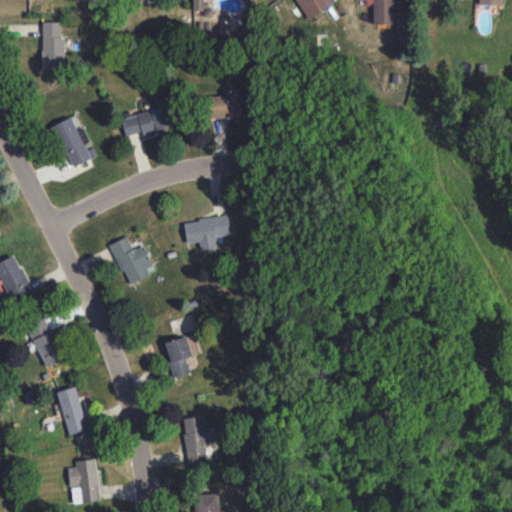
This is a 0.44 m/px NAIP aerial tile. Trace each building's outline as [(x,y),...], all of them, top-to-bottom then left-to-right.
[(192,0),(193,10),(205,10),(205,0),(192,0)] [(295,0),(308,19),(335,2),(333,0),(295,0)] [(372,0),(373,24),(393,24),(392,0),(372,0)] [(41,68),(53,68),(54,45),(42,45),(41,68)] [(205,117),(240,116),(239,94),(204,96),(205,117)] [(124,135),(142,131),(142,133),(172,127),(168,107),(121,117),(124,135)] [(52,125),(71,167),(96,155),(91,144),(83,127),(77,130),(70,117),(52,125)] [(186,243),(199,241),(200,249),(216,247),(214,236),(230,233),(228,215),(183,221),(186,243)] [(110,243),(128,284),(149,275),(145,268),(152,265),(143,245),(132,250),(126,236),(110,243)] [(0,260),(0,275),(11,304),(32,296),(15,255),(0,260)] [(43,366),(62,360),(46,317),(28,324),(43,366)] [(173,377),(189,372),(185,357),(197,354),(191,334),(163,342),(173,377)] [(56,391),(68,434),(87,429),(75,386),(56,391)] [(188,462),(207,459),(204,443),(215,442),(212,426),(205,427),(203,415),(181,418),(188,462)] [(100,500),(95,458),(75,461),(75,466),(68,467),(72,504),(100,500)] [(213,511),(213,502),(194,503),(194,511),(213,511)]
